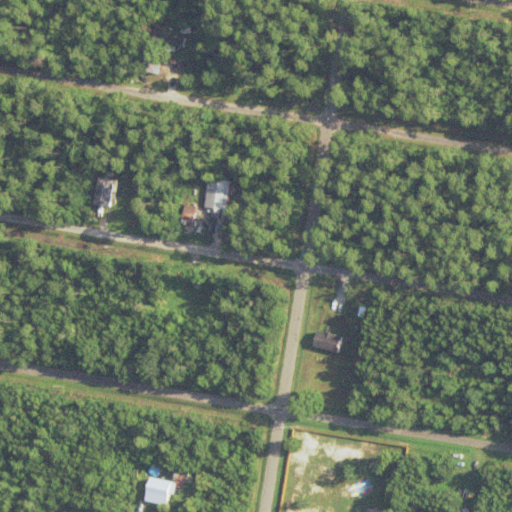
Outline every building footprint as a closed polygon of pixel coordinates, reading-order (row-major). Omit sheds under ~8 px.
[(157,46),(159,35),(187,39),(186,50),(157,46)] [(165,64),(163,78),(149,76),(151,62),(152,62),(154,54),(159,54),(158,63),(165,64)] [(253,90),(237,90),(238,74),(241,74),(242,67),(257,67),(257,75),(265,75),(264,100),(252,100),(253,90)] [(231,88),(231,84),(226,85),(225,74),(229,74),(228,69),(234,68),(236,88),(231,88)] [(115,180),(97,178),(94,205),(112,207),(115,180)] [(222,212),(221,220),(214,220),(215,211),(208,210),(211,181),(233,183),(229,213),(222,212)] [(202,206),(204,189),(210,189),(208,206),(202,206)] [(184,228),(187,207),(199,209),(196,229),(184,228)] [(225,240),(227,223),(236,224),(234,241),(225,240)] [(215,292),(218,282),(223,284),(219,293),(215,292)] [(327,329),(338,331),(337,333),(345,335),(341,350),(317,343),(321,328),(327,330),(327,329)] [(149,499),(154,475),(175,480),(170,503),(149,499)] [(177,511),(179,503),(184,504),(183,509),(185,510),(184,511),(177,511)]
